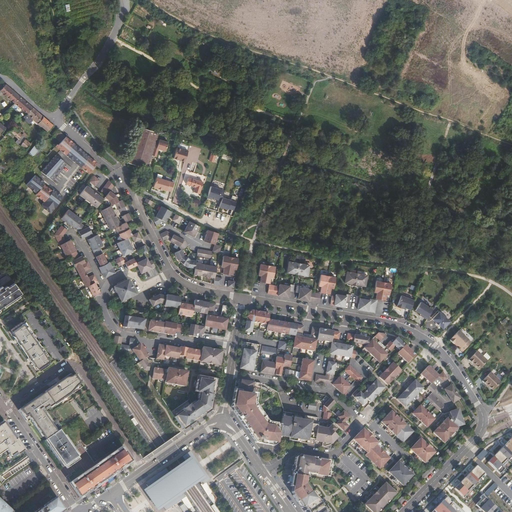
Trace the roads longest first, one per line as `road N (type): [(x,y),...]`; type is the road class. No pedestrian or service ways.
road 1 (residential): [(482,423),(448,358),(420,334),(243,297)]
road 2 (residential): [(6,406),(71,362),(143,469)]
road 3 (residential): [(234,347),(164,339),(151,345),(118,332),(102,302),(104,287)]
road 4 (residential): [(229,373),(327,391),(362,421)]
road 5 (unclassified): [(53,120),(106,49),(118,0)]
road 6 (residential): [(77,511),(6,406)]
